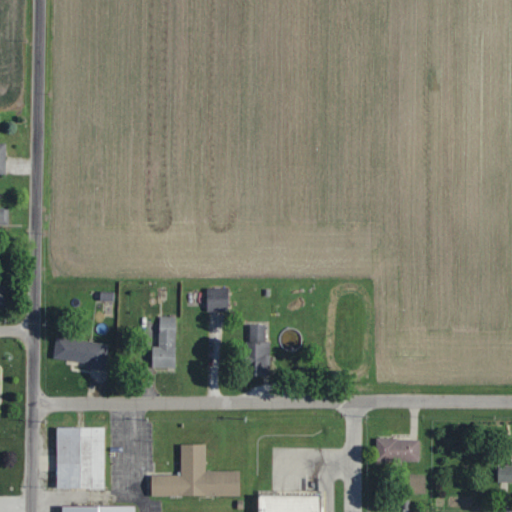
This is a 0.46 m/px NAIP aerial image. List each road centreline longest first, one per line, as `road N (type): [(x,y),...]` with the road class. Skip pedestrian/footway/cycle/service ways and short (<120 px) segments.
road 1 (residential): [(33,511),(38,0)]
road 2 (residential): [(35,403),(511,400)]
